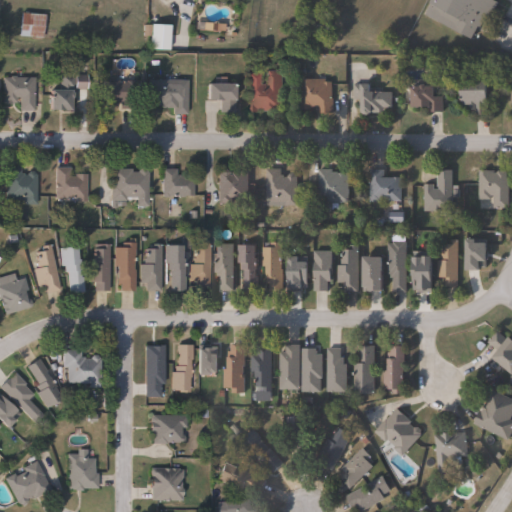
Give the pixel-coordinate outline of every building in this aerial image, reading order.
[(491,0),(495,2),(484,20),(481,18),(477,25),(475,24),(467,37),(424,12),(430,0),(491,0)] [(44,14),(42,37),(18,35),(20,12),(44,14)] [(329,14),(327,37),(304,36),(305,12),(329,14)] [(169,25),(168,50),(148,49),(150,23),(169,25)] [(281,70),(281,95),(282,97),(282,102),(282,104),(282,109),(276,109),(276,112),(267,112),(267,111),(262,111),(262,109),(256,109),(256,112),(248,112),(248,73),(259,73),(259,84),(266,84),(266,71),(281,70)] [(85,75),(84,89),(70,88),(70,91),(68,91),(68,92),(69,92),(69,97),(68,97),(68,110),(47,110),(48,89),(58,90),(58,74),(85,75)] [(14,75),(14,77),(33,77),(32,110),(18,110),(18,97),(15,97),(15,102),(9,102),(9,103),(1,103),(1,77),(9,77),(9,75),(14,75)] [(117,81),(124,81),(124,80),(133,80),(132,109),(119,108),(119,102),(115,102),(115,101),(111,101),(111,102),(100,102),(101,81),(109,81),(109,79),(117,79),(117,81)] [(186,80),(186,114),(172,114),(172,108),(160,108),(160,105),(148,106),(148,79),(186,80)] [(324,79),(324,82),(331,82),(331,99),(332,99),(332,113),(317,113),(317,107),(311,107),(311,110),(299,110),(299,79),(324,79)] [(487,81),(487,115),(473,115),(473,110),(468,110),(468,105),(460,105),(460,81),(487,81)] [(233,83),(233,112),(219,111),(219,99),(206,99),(206,83),(233,83)] [(369,84),(369,92),(392,92),(391,108),(383,108),(383,113),(371,113),(367,115),(363,115),(360,112),(360,98),(353,98),(353,84),(369,84)] [(425,84),(426,86),(434,86),(434,97),(442,96),(443,112),(429,112),(428,107),(410,107),(410,86),(420,86),(421,84),(425,84)] [(19,166),(18,173),(22,173),(22,174),(25,174),(28,171),(31,171),(34,174),(34,175),(35,175),(35,204),(24,204),(24,199),(4,199),(4,166),(19,166)] [(68,177),(73,177),(73,174),(84,174),(84,201),(75,201),(75,197),(63,197),(63,198),(53,197),(54,167),(68,167),(68,177)] [(145,170),(145,172),(146,172),(146,206),(135,206),(135,197),(124,197),(124,201),(115,201),(115,208),(110,208),(110,201),(110,169),(129,169),(129,172),(136,172),(136,170),(138,168),(142,168),(145,170)] [(174,168),(174,175),(192,175),(192,195),(160,195),(160,168),(174,168)] [(228,174),(231,174),(231,172),(238,172),(238,170),(248,170),(247,199),(231,198),(230,204),(216,203),(217,172),(220,169),(224,169),(227,172),(228,172),(228,174)] [(280,169),(280,176),(283,176),(283,178),(287,178),(287,176),(289,174),(294,174),(297,176),(296,206),(265,206),(265,169),(280,169)] [(332,169),(332,172),(337,172),(337,173),(348,173),(347,203),(317,202),(317,169),(332,169)] [(384,170),(384,178),(402,178),(401,201),(384,201),(384,199),(381,199),(381,203),(368,203),(369,170),(384,170)] [(452,170),(452,212),(423,212),(424,184),(433,184),(433,189),(437,189),(437,170),(452,170)] [(495,171),(495,172),(497,172),(497,171),(507,171),(507,178),(509,178),(509,209),(493,208),(493,196),(491,195),(491,200),(478,200),(478,170),(495,171)] [(456,240),(458,286),(443,287),(442,278),(437,278),(436,261),(444,261),(443,245),(448,245),(448,240),(456,240)] [(475,240),(475,244),(486,244),(486,268),(479,268),(479,271),(465,271),(465,240),(475,240)] [(406,242),(405,293),(392,293),(392,278),(389,278),(389,275),(387,275),(388,244),(392,244),(392,241),(406,242)] [(133,242),(132,291),(119,290),(119,284),(116,284),(116,278),(115,278),(115,266),(112,266),(112,247),(121,247),(121,242),(133,242)] [(282,243),(281,269),(283,270),(282,291),(269,291),(269,284),(266,284),(266,278),(265,278),(265,266),(262,266),(263,248),(272,248),(273,243),(282,243)] [(47,244),(58,290),(43,293),(41,284),(35,286),(31,269),(36,268),(32,252),(39,251),(38,246),(47,244)] [(107,244),(107,291),(92,291),(92,282),(86,282),(87,264),(91,264),(92,249),(98,249),(98,244),(107,244)] [(159,244),(158,291),(144,291),(144,283),(138,283),(138,264),(141,264),(142,249),(150,249),(150,244),(159,244)] [(208,244),(207,291),(193,290),(194,281),(187,281),(188,264),(191,264),(192,248),(200,248),(200,244),(208,244)] [(234,244),(233,291),(220,291),(220,276),(217,276),(217,273),(213,273),(214,244),(234,244)] [(180,245),(180,263),(182,263),(183,291),(169,291),(169,270),(166,269),(166,263),(162,263),(163,245),(180,245)] [(255,245),(255,267),(256,267),(256,276),(257,276),(257,291),(243,291),(243,270),(241,270),(241,263),(237,263),(237,245),(255,245)] [(358,245),(358,292),(343,292),(343,283),(337,283),(337,266),(342,266),(342,250),(349,250),(349,245),(358,245)] [(75,247),(75,266),(78,265),(78,277),(81,277),(81,292),(67,293),(66,271),(63,271),(62,266),(58,266),(57,248),(75,247)] [(327,291),(314,291),(314,251),(332,251),(332,275),(331,275),(331,282),(327,282),(327,291)] [(301,288),(301,292),(288,292),(288,289),(287,289),(287,257),(307,257),(307,288),(301,288)] [(382,257),(382,291),(368,291),(368,288),(362,288),(362,257),(382,257)] [(21,291),(23,299),(25,299),(28,300),(29,304),(28,308),(2,315),(0,308),(0,284),(22,278),(26,289),(21,291)] [(497,331),(508,340),(510,338),(511,340),(511,375),(493,358),(498,352),(487,342),(497,331)] [(207,374),(197,374),(197,345),(209,345),(209,343),(219,343),(219,373),(207,373),(207,374)] [(163,344),(163,384),(159,384),(159,397),(143,397),(144,346),(157,346),(158,344),(163,344)] [(190,345),(190,360),(188,360),(188,362),(193,362),(192,370),(189,370),(189,378),(187,378),(187,393),(177,393),(177,391),(169,391),(169,366),(175,366),(176,345),(190,345)] [(243,367),(243,394),(231,394),(231,389),(224,389),(224,370),(226,370),(226,358),(230,358),(230,345),(245,345),(245,367),(243,367)] [(272,345),(271,392),(263,392),(263,388),(254,388),(254,372),(250,372),(250,354),(256,354),(256,345),(272,345)] [(299,390),(279,390),(279,353),(285,353),(285,346),(300,346),(299,390)] [(374,394),(354,394),(354,364),(358,364),(358,346),(375,346),(374,394)] [(405,347),(404,394),(391,394),(391,390),(383,390),(383,371),(386,371),(387,359),(390,359),(390,347),(405,347)] [(316,349),(316,352),(317,352),(317,355),(323,355),(322,379),(321,379),(321,393),(301,393),(302,349),(316,349)] [(347,365),(347,393),(326,392),(327,349),(341,349),(341,358),(344,358),(344,365),(347,365)] [(79,350),(79,357),(83,357),(83,359),(99,359),(99,388),(88,388),(88,384),(65,384),(65,367),(62,367),(62,350),(79,350)] [(43,372),(50,384),(52,383),(54,386),(52,387),(60,401),(52,406),(50,404),(44,408),(34,392),(37,391),(33,386),(36,384),(25,366),(37,359),(44,371),(43,372)] [(13,373),(23,384),(21,385),(31,395),(25,400),(40,416),(31,424),(0,390),(0,384),(6,378),(7,379),(13,373)] [(511,400),(511,415),(510,420),(511,420),(511,433),(508,441),(473,424),(479,412),(481,413),(485,404),(486,405),(488,400),(486,399),(490,390),(511,400)] [(0,396),(18,414),(12,421),(7,417),(11,421),(3,429),(0,426),(0,396)] [(396,409),(411,423),(410,425),(413,428),(418,428),(421,431),(421,435),(422,435),(401,457),(393,449),(395,447),(388,441),(385,443),(374,432),(396,409)] [(304,414),(304,419),(312,418),(313,447),(308,447),(308,462),(295,463),(294,441),(287,441),(286,418),(295,417),(295,415),(304,414)] [(185,415),(184,428),(179,428),(179,435),(182,435),(182,442),(165,442),(165,445),(151,445),(151,431),(149,431),(149,417),(150,417),(150,415),(185,415)] [(353,430),(333,470),(320,464),(325,456),(319,453),(327,438),(332,441),(339,428),(345,431),(347,427),(353,430)] [(253,430),(268,448),(269,447),(283,464),(273,472),(267,465),(263,468),(242,443),(248,439),(246,436),(253,430)] [(452,432),(453,434),(465,433),(468,457),(460,458),(461,465),(450,467),(450,475),(438,476),(434,436),(440,436),(440,433),(452,432)] [(372,467),(349,489),(340,480),(346,473),(342,468),(363,449),(371,458),(367,462),(372,467)] [(96,474),(96,489),(80,489),(80,490),(66,490),(66,454),(78,454),(78,458),(93,458),(93,474),(96,474)] [(42,476),(50,490),(32,500),(30,498),(26,500),(27,502),(17,507),(2,479),(13,474),(14,475),(23,471),(21,468),(34,460),(43,475),(42,476)] [(265,481),(262,490),(245,483),(242,491),(215,480),(223,463),(265,481)] [(181,470),(181,477),(179,477),(179,489),(181,489),(181,501),(150,501),(150,489),(148,489),(148,477),(151,477),(151,476),(150,476),(150,468),(177,468),(177,470),(181,470)] [(383,499),(358,511),(353,511),(346,497),(383,476),(391,491),(382,496),(383,499)] [(248,497),(248,503),(254,503),(254,511),(216,511),(216,502),(228,501),(228,499),(248,497)]
